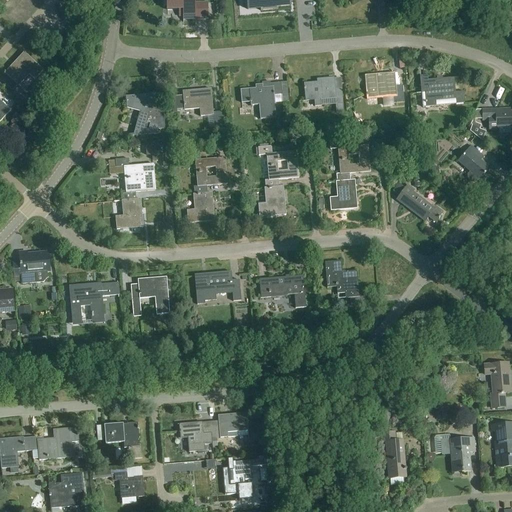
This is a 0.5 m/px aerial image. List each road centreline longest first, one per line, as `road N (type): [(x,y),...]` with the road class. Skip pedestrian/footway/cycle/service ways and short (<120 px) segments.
road 1 (residential): [(429,270),(377,238),(111,256),(35,202)]
road 2 (residential): [(511,73),(411,41),(190,56),(110,50)]
road 3 (residential): [(429,270),(381,331),(318,375),(273,388),(153,399)]
road 4 (unclassified): [(110,50),(81,137),(35,202)]
road 5 (residential): [(153,399),(0,413)]
road 6 (unclassified): [(511,174),(429,270)]
